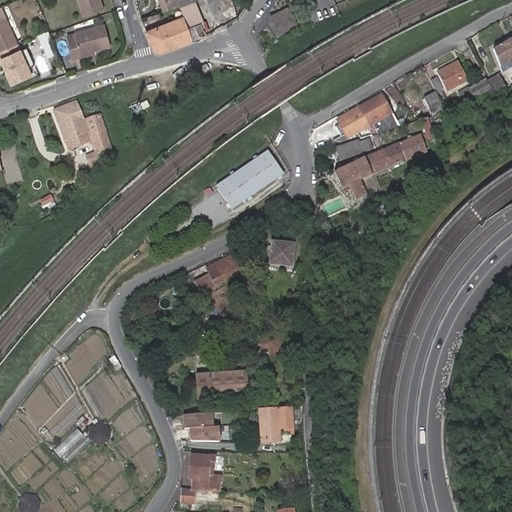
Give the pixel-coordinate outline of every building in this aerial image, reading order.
[(74,0),(81,15),(101,8),(97,0),(74,0)] [(158,0),(162,11),(179,6),(176,0),(158,0)] [(176,0),(179,6),(184,19),(193,39),(207,34),(205,29),(209,28),(206,20),(203,21),(195,0),(176,0)] [(288,5),(268,14),(277,31),(296,22),(288,5)] [(0,50),(14,44),(3,17),(0,11),(0,50)] [(160,52),(193,39),(184,19),(154,28),(156,33),(148,35),(156,50),(160,52)] [(73,37),(65,39),(69,60),(78,58),(77,53),(90,50),(107,46),(103,26),(72,33),(72,34),(73,37)] [(49,40),(45,33),(32,39),(35,46),(49,40)] [(511,43),(510,40),(493,50),(500,67),(511,60),(511,43)] [(0,63),(9,84),(28,76),(18,54),(14,44),(0,50),(0,63)] [(25,51),(18,54),(28,76),(34,73),(25,51)] [(458,60),(441,70),(452,88),(469,78),(458,60)] [(511,67),(511,60),(500,67),(504,72),(511,67)] [(452,88),(441,70),(437,73),(448,91),(452,88)] [(499,72),(488,79),(496,92),(508,85),(499,72)] [(435,77),(428,81),(434,92),(441,88),(435,77)] [(496,92),(488,79),(470,89),(469,88),(460,94),(463,100),(473,94),(479,103),(496,92)] [(434,92),(423,99),(430,111),(442,104),(434,92)] [(380,96),(359,109),(371,130),(373,128),(371,126),(390,114),(380,96)] [(110,148),(98,115),(83,121),(83,120),(77,105),(76,102),(53,111),(54,112),(64,139),(65,138),(67,144),(88,136),(95,154),(110,148)] [(371,130),(359,109),(336,121),(339,126),(334,128),(340,138),(333,142),(336,148),(349,144),(347,140),(367,128),(369,131),(371,130)] [(389,133),(404,129),(401,119),(387,123),(389,133)] [(427,122),(419,124),(429,147),(437,143),(432,132),(427,122)] [(374,174),(425,153),(418,136),(364,156),(332,173),(341,190),(350,186),(358,201),(370,196),(362,180),(374,174)] [(356,142),(361,151),(368,148),(365,139),(356,142)] [(336,148),(334,148),(338,162),(361,151),(356,142),(349,144),(336,148)] [(272,149),(222,183),(238,207),(288,174),(272,149)] [(18,166),(17,160),(1,163),(0,157),(0,172),(7,171),(6,167),(18,166)] [(294,244),(270,243),(268,266),(292,268),(294,244)] [(237,255),(210,269),(212,274),(199,281),(205,292),(245,271),(237,255)] [(252,337),(252,347),(269,347),(269,357),(278,357),(278,337),(252,337)] [(196,376),(198,400),(247,397),(245,373),(197,376),(196,376)] [(292,409),(261,411),(263,443),(278,442),(277,429),(293,428),(292,409)] [(211,411),(183,412),(184,426),(189,426),(190,439),(195,440),(218,441),(217,424),(212,425),(211,411)] [(107,423),(97,421),(95,423),(90,426),(88,436),(94,443),(103,445),(110,440),(111,431),(107,423)] [(195,491),(218,493),(219,479),(211,478),(207,478),(208,463),(212,464),(213,456),(208,455),(208,458),(190,456),(188,480),(192,480),(191,491),(195,491)] [(191,491),(181,491),(180,503),(194,503),(195,491),(191,491)] [(36,495),(27,493),(22,496),(19,498),(17,508),(19,511),(39,511),(41,503),(36,495)]
